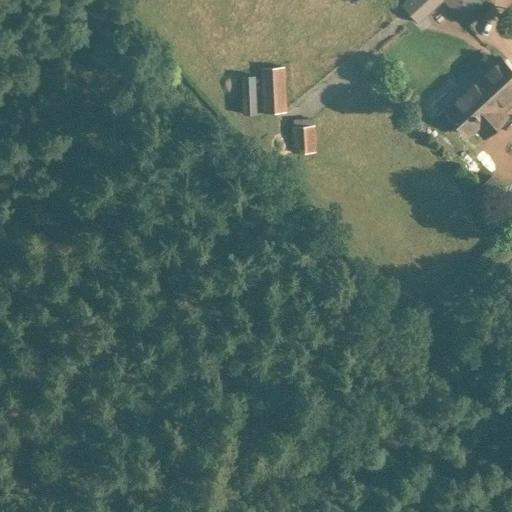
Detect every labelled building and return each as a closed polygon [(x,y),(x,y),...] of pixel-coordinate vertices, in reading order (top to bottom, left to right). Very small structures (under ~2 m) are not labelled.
[(405,0),(400,5),(416,22),(424,15),(440,0),(444,0),(465,23),(484,6),(478,0),(405,0)] [(471,81),(441,108),(465,134),(471,129),(480,137),(506,113),(502,108),(511,99),(511,73),(497,57),(471,81)] [(262,113),(286,111),(283,66),(259,68),(262,113)] [(255,113),(254,75),(240,76),(241,113),(255,113)] [(292,153),(315,151),(314,124),(312,124),(311,118),(292,119),(292,126),(290,126),(292,153)]
